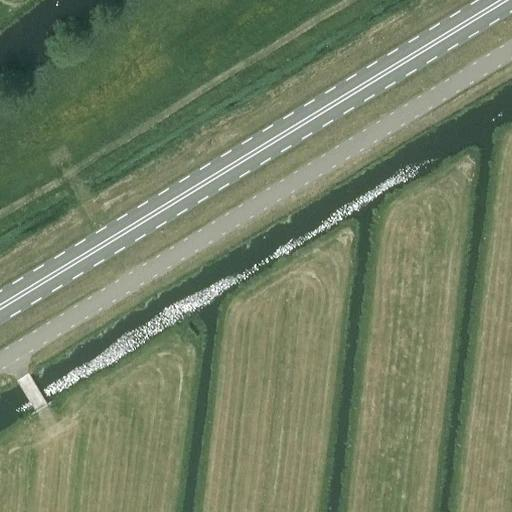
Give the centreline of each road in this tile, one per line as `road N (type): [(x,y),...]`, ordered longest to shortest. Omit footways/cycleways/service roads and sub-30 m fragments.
road 1 (unclassified): [(0,359),(511,45)]
road 2 (primary): [(0,306),(504,0)]
